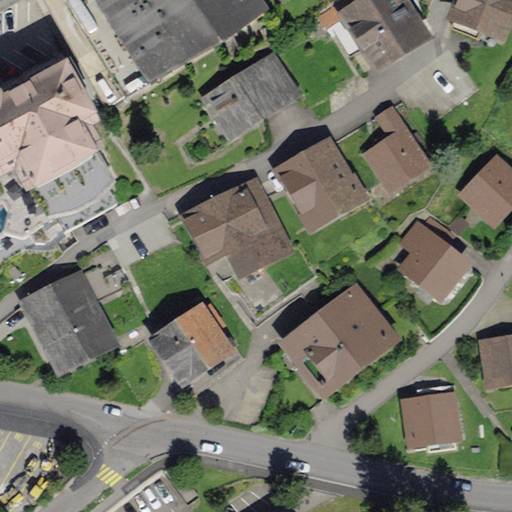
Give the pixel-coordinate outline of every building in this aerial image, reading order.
[(258,0),(83,0),(72,8),(128,98),(267,13),(258,0)] [(425,37),(403,0),(349,0),(335,9),(370,69),(425,37)] [(511,4),(502,0),(460,0),(446,30),(495,53),(511,16),(511,4)] [(129,199),(60,67),(0,97),(0,96),(0,217),(20,208),(40,245),(129,199)] [(293,112),(271,69),(201,104),(223,148),(293,112)] [(427,170),(392,115),(376,125),(389,145),(366,159),(388,194),(427,170)] [(331,138),(276,173),(314,232),(368,198),(331,138)] [(511,224),(511,176),(497,164),(459,207),(498,240),(511,224)] [(294,259),(257,189),(186,227),(224,297),(294,259)] [(474,268),(428,235),(398,277),(444,310),(474,268)] [(84,280),(98,309),(137,291),(127,272),(107,281),(102,271),(84,280)] [(84,280),(26,306),(56,373),(114,347),(98,309),(84,280)] [(396,338),(362,290),(278,348),(312,396),(396,338)] [(205,310),(144,345),(170,389),(230,354),(205,310)] [(511,388),(511,344),(486,349),(494,391),(511,388)] [(451,444),(446,399),(395,405),(400,449),(451,444)] [(189,483),(177,492),(190,510),(202,502),(189,483)]
